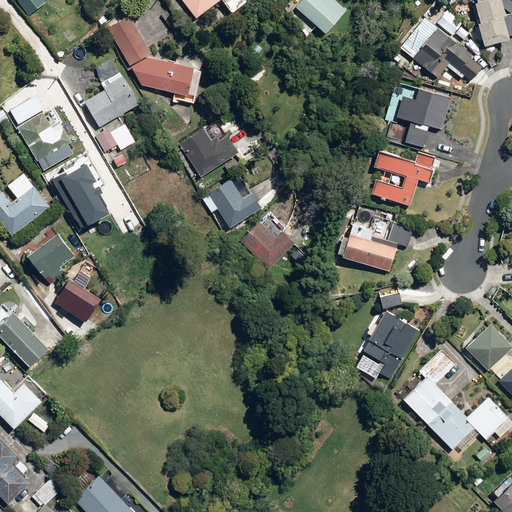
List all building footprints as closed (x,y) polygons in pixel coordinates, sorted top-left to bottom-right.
[(42,0),(14,0),(28,16),(45,3),(42,0)] [(179,0),(194,20),(219,0),(179,0)] [(330,0),(301,0),(294,8),(322,35),(342,12),(330,0)] [(499,6),(497,0),(488,0),(474,4),(472,4),(477,25),(501,19),(502,19),(502,16),(499,6)] [(511,15),(511,14),(511,0),(497,0),(499,6),(511,14),(511,15)] [(506,37),(511,35),(511,15),(511,14),(502,16),(502,19),(501,19),(506,37)] [(199,71),(142,58),(149,53),(126,16),(106,28),(127,61),(140,87),(184,97),(185,94),(193,96),(199,71)] [(470,55),(423,18),(398,49),(435,78),(445,67),(460,79),(466,71),(473,76),(481,67),(468,57),(470,55)] [(481,47),(507,41),(506,37),(501,19),(477,25),(476,25),(481,47)] [(98,128),(137,106),(118,72),(98,84),(103,91),(83,102),(98,128)] [(439,130),(447,98),(416,90),(413,101),(400,97),(394,119),(408,123),(403,143),(422,148),(428,128),(439,130)] [(44,109),(36,95),(8,111),(16,125),(40,112),(44,109)] [(1,107),(0,108),(0,124),(9,119),(1,107)] [(49,129),(40,112),(16,125),(15,126),(35,162),(37,161),(66,145),(68,143),(57,124),(49,129)] [(168,137),(170,141),(194,127),(190,120),(174,130),(168,120),(160,124),(168,137)] [(134,142),(123,124),(109,133),(116,146),(119,151),(134,142)] [(107,129),(94,136),(103,153),(116,146),(109,133),(107,129)] [(201,129),(178,144),(199,177),(236,154),(225,136),(216,142),(214,138),(209,141),(201,129)] [(42,171),(71,154),(66,145),(37,161),(42,171)] [(377,150),(371,167),(403,177),(399,188),(374,180),(369,195),(379,198),(378,200),(383,201),(383,199),(408,207),(416,181),(428,184),(432,169),(430,169),(433,157),(417,152),(413,163),(400,159),(400,157),(377,150)] [(125,162),(121,155),(111,161),(115,167),(125,162)] [(65,173),(53,180),(69,208),(66,210),(79,232),(110,215),(91,183),(95,180),(87,165),(67,176),(65,173)] [(0,193),(0,223),(10,236),(48,208),(22,174),(6,186),(15,199),(8,204),(0,193)] [(228,180),(206,194),(227,228),(257,209),(248,194),(240,199),(228,180)] [(258,221),(239,240),(266,268),(291,244),(278,230),(272,236),(258,221)] [(406,248),(411,228),(391,223),(386,242),(395,245),(406,248)] [(349,224),(339,259),(387,272),(395,245),(386,242),(367,237),(369,230),(349,224)] [(71,258),(54,235),(25,257),(47,286),(63,275),(58,268),(71,258)] [(97,300),(66,280),(51,303),(82,323),(97,300)] [(400,304),(397,292),(377,297),(380,309),(400,304)] [(416,331),(382,311),(365,340),(359,350),(377,361),(372,370),(388,380),(400,360),(399,360),(416,331)] [(12,313),(0,324),(0,339),(27,369),(47,350),(12,313)] [(487,324),(463,347),(486,370),(488,368),(499,378),(496,381),(511,396),(511,360),(504,353),(509,347),(487,324)] [(422,377),(400,400),(450,450),(472,429),(484,440),(506,418),(485,397),(465,417),(433,385),(453,365),(438,349),(416,371),(422,377)] [(0,381),(0,418),(10,429),(37,402),(19,384),(10,392),(0,381)] [(0,443),(0,499),(4,505),(27,484),(6,461),(12,456),(0,443)] [(490,454),(482,446),(473,456),(481,463),(490,454)] [(56,467),(50,460),(41,468),(48,475),(56,467)] [(130,511),(100,476),(73,499),(83,511),(130,511)] [(59,490),(49,479),(31,496),(39,505),(41,503),(43,505),(59,490)] [(511,511),(511,486),(508,482),(489,501),(500,511),(511,511)]
